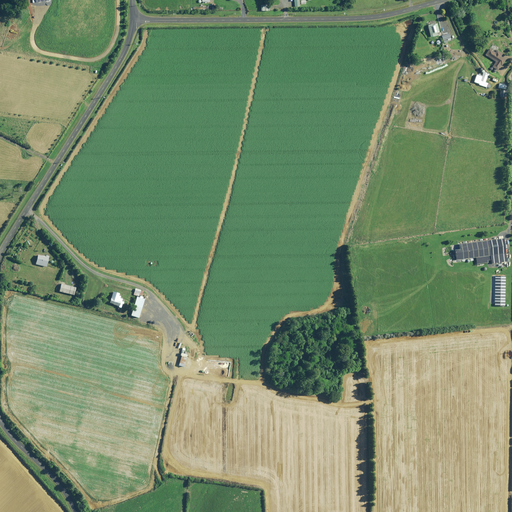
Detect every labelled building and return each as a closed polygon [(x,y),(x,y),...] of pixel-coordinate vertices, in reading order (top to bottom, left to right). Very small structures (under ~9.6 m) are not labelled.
[(437,22),(428,25),(430,33),(431,35),(438,33),(438,31),(439,30),(437,22)] [(451,38),(450,33),(443,36),(446,43),(449,42),(448,40),(451,38)] [(501,43),(496,39),(493,44),(497,48),(501,43)] [(492,66),(497,70),(501,64),(502,65),(507,57),(496,49),(494,49),(491,47),(485,54),(496,61),(492,66)] [(486,82),(488,75),(483,74),(483,75),(477,73),(474,82),(479,83),(479,84),(487,87),(488,83),(486,82)] [(490,259),(488,240),(459,244),(459,249),(454,249),(456,260),(476,257),(477,264),(488,262),(487,260),(490,259)] [(46,257),(38,255),(36,264),(47,267),(50,256),(46,255),(46,257)] [(77,288),(62,284),(60,291),(75,295),(77,288)] [(120,294),(114,291),(110,302),(121,307),(123,302),(122,301),(123,298),(119,297),(120,294)] [(141,299),(137,298),(131,315),(138,318),(142,308),(138,307),(141,299)] [(185,351),(182,350),(181,355),(182,356),(179,365),(183,367),(187,354),(184,353),(185,351)]
